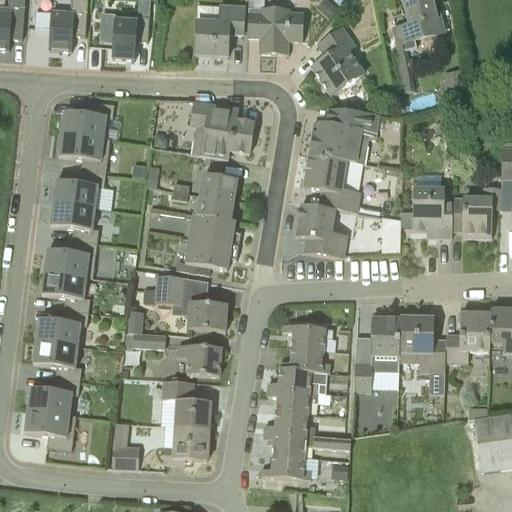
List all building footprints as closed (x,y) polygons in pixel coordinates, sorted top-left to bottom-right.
[(22,44),(25,0),(9,0),(9,11),(0,10),(0,54),(9,55),(10,43),(22,44)] [(414,55),(414,51),(415,51),(413,44),(444,37),(436,5),(431,6),(429,0),(402,0),(409,28),(390,32),(394,48),(409,123),(420,121),(407,57),(414,55)] [(337,12),(327,4),(319,13),(329,22),(337,12)] [(71,59),(72,43),(85,44),(87,7),(72,6),(71,21),(51,20),(48,58),(71,59)] [(242,37),(244,11),(219,10),(218,26),(197,25),(197,27),(195,60),(227,62),(228,36),(242,37)] [(250,11),(247,41),(260,42),(259,58),(287,59),(288,45),(302,45),(304,17),(288,16),(288,13),(250,11)] [(148,45),(149,22),(115,19),(112,62),(135,64),(136,44),(148,45)] [(341,32),(317,48),(330,67),(320,73),(317,68),(311,72),(330,100),(363,76),(347,54),(354,49),(341,32)] [(462,73),(443,77),(449,104),(467,100),(462,73)] [(112,123),(114,110),(89,106),(87,119),(64,116),(64,118),(63,118),(61,136),(62,136),(61,138),(103,143),(105,122),(112,123)] [(230,155),(249,158),(254,127),(226,122),(228,110),(194,106),(190,131),(196,132),(192,158),(201,159),(228,164),(230,155)] [(371,117),(328,113),(326,128),(319,127),(318,137),(312,136),(308,161),(344,166),(363,169),(368,143),(371,117)] [(167,144),(162,137),(155,136),(153,150),(165,152),(167,144)] [(103,143),(61,138),(61,140),(60,140),(58,158),(59,158),(59,161),(82,164),(80,176),(105,179),(110,144),(103,143)] [(511,182),(511,153),(503,153),(502,182),(511,182)] [(324,212),(356,217),(360,197),(340,193),(344,166),(308,161),(303,192),(327,196),(324,212)] [(145,171),(133,170),(132,182),(144,184),(145,171)] [(159,172),(149,170),(146,191),(156,193),(159,172)] [(105,179),(80,176),(79,188),(56,185),(55,187),(54,187),(52,205),(53,205),(53,207),(94,212),(97,192),(104,193),(105,179)] [(200,199),(234,204),(237,184),(203,179),(200,199)] [(173,195),(188,197),(189,189),(174,187),(173,195)] [(454,201),(454,205),(453,236),(463,236),(462,242),(490,243),(491,212),(501,212),(502,190),(483,190),(483,201),(464,201),(454,201)] [(452,236),(453,236),(454,205),(444,205),(444,195),(414,194),(414,217),(414,230),(414,234),(436,234),(436,241),(451,242),(452,236)] [(188,197),(173,195),(172,203),(187,205),(188,197)] [(234,204),(200,199),(196,219),(230,224),(234,204)] [(94,212),(53,207),(53,210),(52,209),(49,227),(50,228),(50,230),(73,233),(72,245),(97,248),(98,234),(92,233),(94,212)] [(353,240),(357,217),(356,217),(324,212),(301,209),(296,241),(307,243),(306,256),(303,255),(303,256),(343,263),(346,240),(353,240)] [(400,230),(414,230),(414,217),(400,216),(400,225),(400,230)] [(235,225),(230,224),(196,219),(196,220),(192,219),(188,243),(238,251),(240,238),(233,236),(235,225)] [(381,222),(381,240),(400,240),(400,230),(400,225),(381,222)] [(185,267),(194,268),(202,269),(211,271),(211,272),(227,274),(228,263),(236,264),(238,251),(188,243),(185,267)] [(45,274),(44,277),(86,282),(93,283),(97,248),(72,245),(70,257),(47,254),(47,256),(46,256),(44,274),(45,274)] [(202,269),(194,268),(185,267),(177,266),(176,275),(209,279),(211,272),(211,271),(202,269)] [(86,282),(44,277),(44,279),(43,279),(41,297),(42,297),(42,299),(65,302),(63,314),(88,317),(90,303),(83,302),(86,282)] [(182,282),(156,281),(156,293),(155,307),(181,309),(182,282)] [(143,307),(155,307),(156,293),(144,293),(143,307)] [(227,309),(190,308),(189,318),(189,335),(225,336),(227,309)] [(511,314),(490,313),(490,318),(490,349),(503,349),(503,359),(511,358),(511,314)] [(88,317),(63,314),(62,326),(39,323),(38,326),(37,325),(35,343),(36,344),(36,346),(77,351),(80,330),(87,331),(88,317)] [(490,318),(460,317),(459,334),(448,333),(447,350),(447,368),(468,369),(469,356),(490,356),(490,349),(490,318)] [(401,323),(373,322),(372,376),(400,376),(401,367),(402,322),(401,322),(401,323)] [(432,323),(402,322),(401,367),(419,368),(419,378),(429,378),(428,398),(444,399),(445,378),(445,368),(447,368),(447,350),(431,350),(432,323)] [(293,337),(292,351),(323,354),(324,342),(333,343),(335,331),(283,329),(282,336),(293,337)] [(127,337),(126,337),(125,351),(133,352),(134,338),(127,337)] [(165,354),(166,340),(134,338),(133,352),(165,354)] [(77,351),(36,346),(36,348),(35,348),(32,366),(33,366),(33,368),(56,371),(55,383),(80,386),(81,372),(75,371),(77,351)] [(219,380),(221,352),(178,351),(177,364),(187,364),(187,379),(219,380)] [(323,354),(292,351),(290,367),(280,367),(280,372),(321,376),(330,377),(330,367),(322,367),(323,354)] [(356,369),(355,397),(370,397),(371,370),(356,369)] [(268,393),(318,397),(318,388),(310,387),(311,376),(321,377),(321,376),(280,372),(278,388),(268,387),(268,393)] [(78,400),(80,386),(55,383),(53,395),(30,392),(30,395),(29,395),(27,412),(28,413),(27,415),(69,420),(71,399),(78,400)] [(177,398),(175,432),(209,433),(210,406),(193,406),(194,387),(164,386),(163,397),(177,398)] [(277,401),(276,416),(307,418),(308,406),(317,407),(318,397),(268,393),(267,400),(277,401)] [(468,412),(468,424),(474,423),(474,424),(487,423),(487,412),(468,412)] [(69,420),(27,415),(27,417),(26,417),(24,435),(25,435),(24,437),(48,440),(46,452),(71,455),(75,421),(69,420)] [(314,441),(314,440),(315,431),(306,430),(307,418),(276,416),(275,431),(264,430),(264,437),(314,441)] [(511,419),(487,423),(474,424),(481,477),(511,472),(511,419)] [(207,465),(209,433),(175,432),(174,453),(163,452),(163,468),(178,469),(178,463),(207,465)] [(272,459),(304,462),(305,449),(313,450),(313,451),(350,454),(351,443),(314,440),(314,441),(264,437),(263,443),(274,444),(272,459)] [(137,474),(138,452),(115,451),(114,473),(137,474)] [(304,462),(272,459),(271,474),(261,473),(260,480),(302,484),(302,483),(311,484),(311,474),(303,473),(304,462)] [(347,469),(336,468),(335,483),(346,484),(347,469)]
